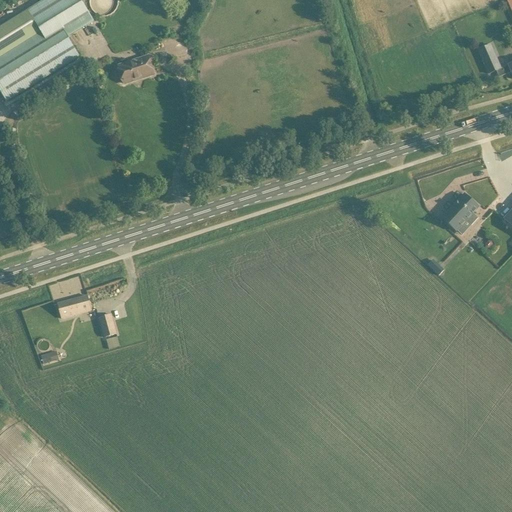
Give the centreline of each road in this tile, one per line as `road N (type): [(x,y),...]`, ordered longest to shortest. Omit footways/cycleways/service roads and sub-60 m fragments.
road 1 (primary): [(0,277),(511,111)]
road 2 (track): [(109,511),(20,426),(0,418)]
